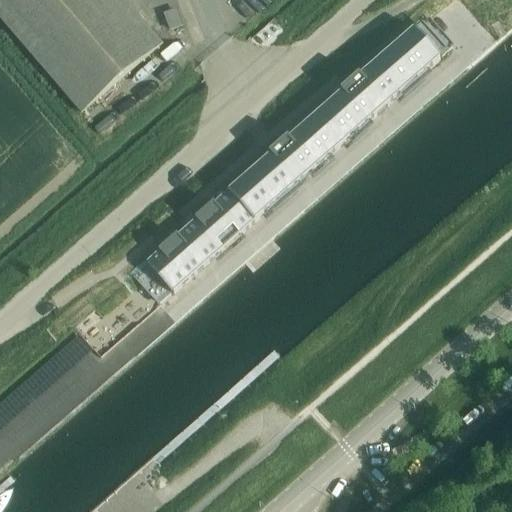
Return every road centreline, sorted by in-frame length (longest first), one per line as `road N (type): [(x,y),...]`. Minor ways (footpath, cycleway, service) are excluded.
road 1 (unclassified): [(0,326),(367,0)]
road 2 (tertiary): [(280,511),(511,308)]
